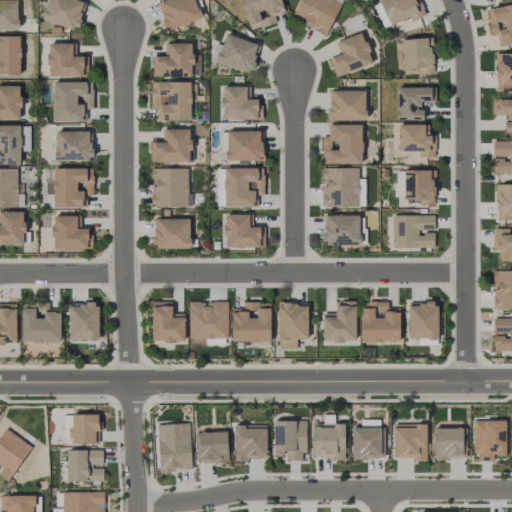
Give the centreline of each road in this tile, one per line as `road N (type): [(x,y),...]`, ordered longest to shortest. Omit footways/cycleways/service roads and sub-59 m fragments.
road 1 (tertiary): [(0,381),(511,382)]
road 2 (residential): [(466,274),(0,275)]
road 3 (residential): [(452,0),(467,93),(467,383)]
road 4 (residential): [(135,501),(188,502),(257,489),(511,491)]
road 5 (residential): [(124,32),(131,384)]
road 6 (residential): [(295,72),(295,274)]
road 7 (residential): [(131,384),(134,511)]
